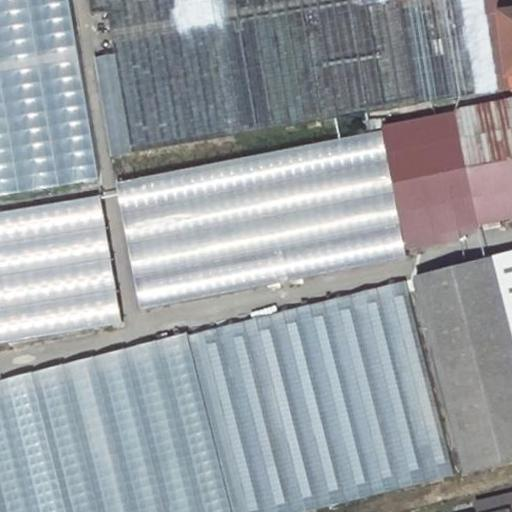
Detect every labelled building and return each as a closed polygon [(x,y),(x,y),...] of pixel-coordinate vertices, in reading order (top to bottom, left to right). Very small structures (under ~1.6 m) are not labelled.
[(0,0),(0,199),(91,186),(64,0),(0,0)] [(89,0),(92,13),(108,11),(132,152),(417,104),(398,0),(89,0)] [(399,0),(418,104),(498,91),(483,0),(399,0)] [(484,0),(487,15),(491,14),(498,13),(496,0),(484,0)] [(511,10),(500,12),(500,13),(498,13),(491,14),(498,74),(508,73),(508,74),(511,73),(511,10)] [(511,100),(385,127),(411,252),(459,239),(481,227),(511,218),(511,100)] [(382,133),(117,183),(141,310),(407,259),(382,133)] [(0,213),(0,343),(122,323),(101,196),(0,213)] [(511,254),(414,279),(463,474),(511,461),(511,254)] [(231,511),(304,511),(454,475),(404,281),(187,336),(231,511)] [(231,511),(187,336),(0,381),(0,511),(231,511)] [(507,511),(504,496),(477,503),(479,511),(507,511)]
